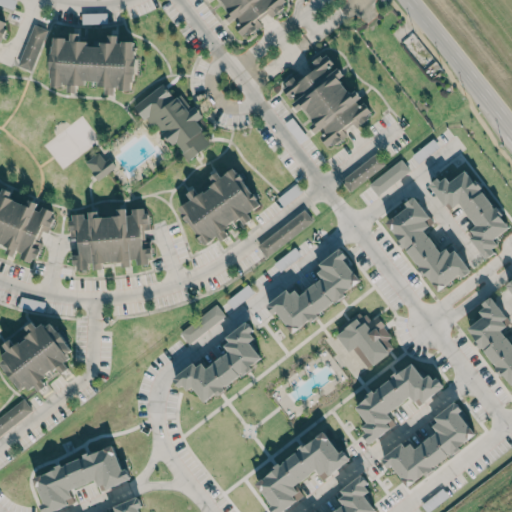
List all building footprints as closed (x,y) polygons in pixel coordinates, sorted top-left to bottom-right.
[(0,0),(14,0),(12,8),(0,3),(0,0)] [(221,0),(227,7),(223,10),(231,20),(235,16),(237,18),(232,22),(242,34),(247,30),(249,33),(263,21),(259,16),(267,9),(271,14),(282,4),(279,0),(221,0)] [(81,12),(82,23),(108,21),(107,10),(81,12)] [(0,42),(8,25),(4,23),(6,17),(0,14),(0,42)] [(32,22),(15,63),(30,69),(47,28),(32,22)] [(50,49),(49,65),(50,65),(50,72),(52,73),(51,84),(62,85),(62,82),(69,82),(68,87),(75,88),(75,82),(82,82),(83,77),(99,78),(99,82),(107,83),(107,89),(114,90),(114,84),(121,84),(121,88),(130,89),(131,76),(133,76),(133,69),(136,69),(136,52),(135,52),(135,44),(133,44),(134,36),(123,35),(123,39),(117,38),(117,31),(109,31),(109,37),(100,37),(100,42),(88,41),(88,37),(79,37),(80,30),(71,30),(71,37),(65,37),(65,34),(54,33),(54,41),(51,41),(51,49),(50,49)] [(321,52),(313,58),(317,63),(297,80),(293,76),(289,80),(292,83),(286,87),(299,103),(297,104),(298,106),(302,103),(316,120),(312,124),(316,129),(321,125),(324,129),(318,135),(328,146),(331,143),(334,146),(350,132),(347,129),(352,125),(356,130),(373,116),(370,112),(374,108),(365,97),(361,101),(358,97),(363,92),(357,85),(352,89),(339,73),(343,69),(328,50),(323,55),(321,52)] [(132,104),(143,118),(145,116),(152,125),(156,122),(162,130),(161,131),(168,140),(169,139),(173,144),(176,141),(183,149),(180,151),(188,160),(210,142),(200,129),(203,127),(196,119),(202,114),(194,105),(189,109),(186,105),(189,104),(180,92),(178,94),(175,91),(173,92),(162,79),(132,104)] [(292,116),(284,122),(299,142),(307,136),(292,116)] [(412,153),(419,162),(440,145),(433,136),(412,153)] [(112,155),(105,160),(98,150),(84,159),(97,178),(118,164),(112,155)] [(341,177),(350,189),(385,162),(376,151),(341,177)] [(401,157),(410,168),(378,194),(369,183),(401,157)] [(189,191),(193,197),(181,206),(186,212),(183,215),(186,219),(188,218),(197,229),(195,232),(200,239),(203,237),(207,242),(218,233),(222,239),(230,233),(225,227),(240,216),(245,222),(253,216),(249,211),(262,201),(234,164),(221,174),(218,169),(211,174),(215,179),(200,191),(195,185),(189,191)] [(430,181),(446,202),(450,198),(454,203),(460,198),(478,220),(472,225),(476,230),(470,234),(487,256),(497,248),(495,245),(501,240),(497,235),(511,224),(502,211),(503,210),(498,203),(496,204),(494,201),(494,200),(482,185),(484,184),(479,177),(477,178),(466,165),(451,177),(447,172),(442,176),(439,173),(430,180),(431,180),(430,181)] [(277,197),(283,205),(303,190),(297,182),(277,197)] [(0,238),(8,242),(5,249),(13,252),(16,246),(22,249),(20,254),(30,258),(32,253),(35,254),(40,242),(36,240),(41,226),(48,229),(53,215),(50,213),(52,208),(42,204),(41,209),(33,206),(35,199),(29,197),(27,201),(8,194),(11,186),(2,183),(0,188),(0,238)] [(410,202),(388,220),(400,235),(397,237),(404,246),(406,245),(420,262),(417,264),(424,274),(427,272),(439,287),(460,271),(463,275),(472,268),(471,266),(472,265),(457,245),(451,249),(448,245),(442,249),(424,226),(430,222),(426,216),(430,213),(415,194),(414,195),(414,194),(408,199),(410,202)] [(147,211),(149,229),(144,229),(145,240),(149,239),(150,255),(147,255),(147,262),(139,263),(138,256),(130,257),(130,264),(124,264),(123,257),(103,259),(103,268),(93,269),(92,261),(89,261),(89,269),(76,270),(75,263),(71,263),(69,246),(76,245),(75,234),(69,234),(68,216),(72,216),(72,211),(84,210),(84,215),(90,214),(89,207),(98,207),(98,210),(117,208),(117,205),(127,204),(127,210),(131,210),(131,206),(144,205),(145,211),(147,211)] [(304,207),(313,219),(266,255),(257,244),(304,207)] [(277,308),(273,311),(266,303),(268,301),(267,300),(288,284),(291,288),(296,284),(301,290),(321,274),(317,268),(322,264),(318,259),(339,244),(347,254),(345,255),(362,275),(344,289),(346,291),(339,297),(337,295),(317,310),(319,312),(312,318),(310,316),(293,329),(277,308)] [(295,246),(301,254),(280,270),(273,262),(295,246)] [(511,273),(503,280),(511,292),(511,273)] [(247,282),(253,290),(233,306),(226,298),(247,282)] [(490,292),(480,299),(482,302),(476,307),(480,312),(465,323),(474,335),(472,337),(479,345),(482,342),(498,363),(495,365),(500,372),(503,370),(511,381),(511,340),(501,326),(506,322),(502,317),(507,313),(490,292)] [(20,294),(17,305),(42,310),(44,300),(20,294)] [(216,302),(180,330),(188,342),(225,313),(216,302)] [(337,333),(349,349),(358,343),(374,363),(389,351),(388,350),(393,347),(387,339),(391,336),(383,325),(384,324),(376,313),(370,317),(366,312),(363,315),(360,311),(357,313),(358,315),(345,325),(345,326),(337,333)] [(173,374),(180,383),(184,380),(188,385),(193,382),(205,397),(216,388),(218,391),(226,385),(224,383),(242,369),(245,372),(254,365),(252,363),(263,355),(249,338),(254,334),(250,328),(254,326),(248,318),(247,318),(246,317),(226,333),(229,337),(224,341),(228,347),(207,364),(202,358),(197,362),(193,358),(173,374)] [(0,357),(0,359),(21,386),(25,383),(29,388),(34,384),(39,389),(48,382),(43,376),(57,366),(62,372),(70,367),(64,360),(69,356),(66,352),(71,348),(50,321),(45,324),(42,321),(37,325),(32,318),(26,323),(30,328),(25,332),(26,334),(20,338),(19,337),(14,340),(10,334),(2,340),(7,346),(1,351),(4,354),(0,357)] [(356,403),(367,418),(362,423),(366,428),(362,431),(369,441),(392,423),(389,419),(394,415),(389,409),(411,392),(416,398),(420,394),(424,399),(445,383),(438,374),(435,377),(430,371),(425,375),(413,359),(400,369),(399,366),(392,372),(393,374),(375,388),(374,386),(369,390),(370,392),(356,403)] [(456,396),(435,413),(438,417),(432,421),(437,427),(417,443),(412,437),(406,442),(403,438),(382,454),(383,455),(382,456),(388,464),(393,461),(409,481),(425,469),(427,472),(435,465),(434,463),(452,450),(453,452),(462,444),(460,442),(476,430),(460,409),(463,406),(456,396)] [(0,414),(23,397),(32,408),(0,432),(0,414)] [(277,511),(273,511),(267,504),(271,501),(255,480),(275,464),(274,463),(279,459),(281,462),(284,459),(283,458),(299,446),(298,444),(305,439),(306,440),(324,426),(340,447),(344,444),(352,455),(330,473),(326,468),(321,472),(316,465),(294,482),(299,488),(294,492),(297,497),(277,511)] [(34,474),(44,500),(40,501),(44,511),(67,501),(64,496),(70,493),(67,486),(96,474),(99,481),(104,479),(107,486),(131,475),(126,464),(123,465),(116,450),(117,449),(113,439),(102,443),(103,445),(91,449),(90,448),(83,450),(84,453),(60,463),(60,461),(56,463),(57,465),(34,474)] [(371,511),(377,508),(364,491),(369,487),(365,482),(369,479),(363,471),(362,472),(361,471),(342,486),(345,491),(339,495),(344,501),(329,511),(309,511),(307,511),(371,511)] [(442,486),(448,495),(427,511),(420,504),(442,486)] [(141,511),(138,505),(142,503),(139,494),(137,495),(137,494),(114,503),(116,508),(110,511),(141,511)]
